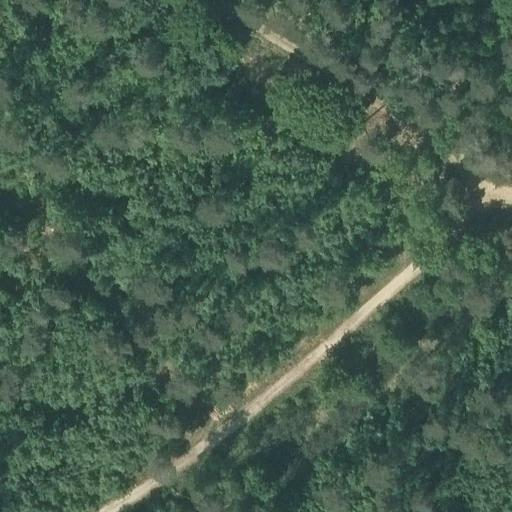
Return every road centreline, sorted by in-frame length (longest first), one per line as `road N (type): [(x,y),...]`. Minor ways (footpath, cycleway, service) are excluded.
road 1 (track): [(76,511),(213,416),(510,163)]
road 2 (track): [(510,163),(254,0)]
